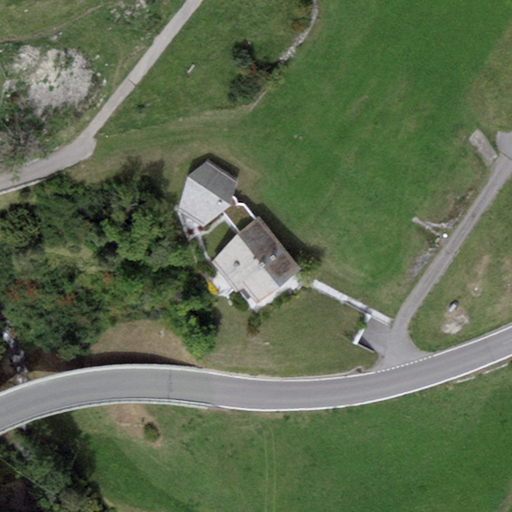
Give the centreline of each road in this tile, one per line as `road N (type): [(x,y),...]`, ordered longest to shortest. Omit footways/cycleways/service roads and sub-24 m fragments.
road 1 (tertiary): [(396,383),(262,395),(123,382),(65,389),(0,410)]
road 2 (track): [(0,184),(76,153),(191,0)]
road 3 (residential): [(396,383),(408,308),(511,159)]
road 4 (tertiary): [(511,340),(396,383)]
